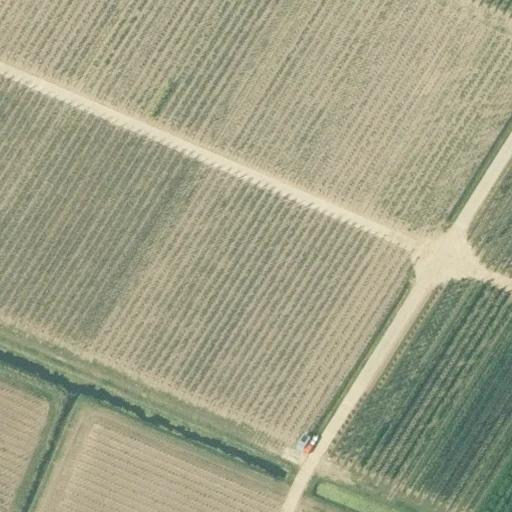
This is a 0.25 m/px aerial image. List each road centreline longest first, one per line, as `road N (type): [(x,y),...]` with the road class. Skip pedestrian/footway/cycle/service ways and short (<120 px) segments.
road 1 (track): [(511,285),(0,66)]
road 2 (track): [(0,330),(424,511)]
road 3 (track): [(285,511),(511,141)]
